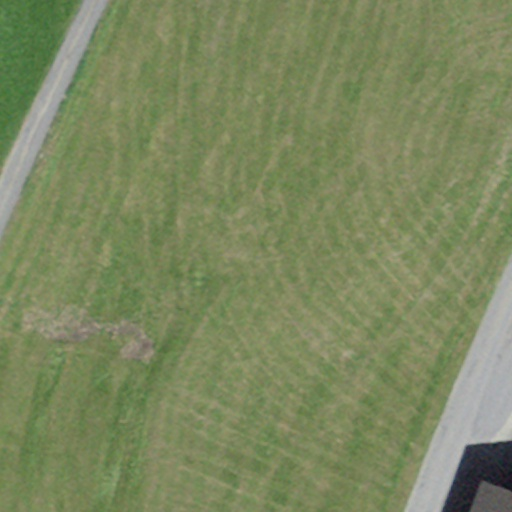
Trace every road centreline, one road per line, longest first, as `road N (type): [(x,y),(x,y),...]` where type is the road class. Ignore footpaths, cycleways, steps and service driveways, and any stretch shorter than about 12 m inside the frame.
road 1 (unclassified): [(100,0),(0,208)]
road 2 (unclassified): [(430,511),(511,296)]
